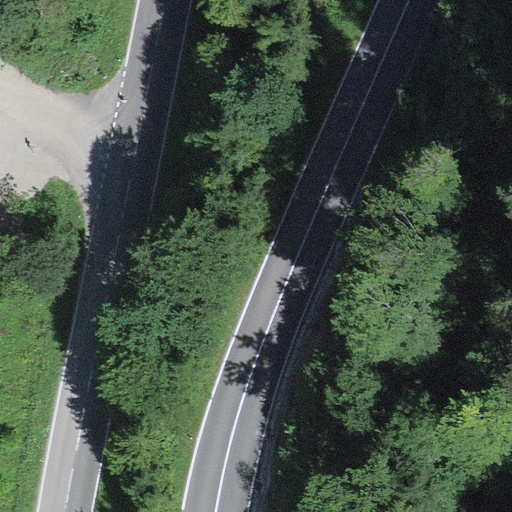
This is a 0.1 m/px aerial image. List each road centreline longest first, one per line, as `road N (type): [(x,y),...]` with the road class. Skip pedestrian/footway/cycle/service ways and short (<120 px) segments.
road 1 (tertiary): [(214,511),(230,439),(304,232),(398,0)]
road 2 (tertiary): [(167,0),(64,511)]
road 3 (track): [(0,95),(21,109),(140,141)]
